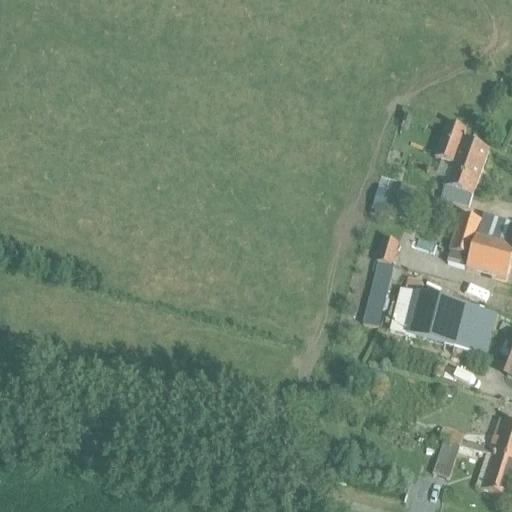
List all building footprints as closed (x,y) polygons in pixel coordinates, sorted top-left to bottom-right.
[(446,125),(434,159),(442,162),(437,177),(446,180),(443,188),(444,189),(440,201),(468,210),(472,198),(473,199),(490,152),(462,142),(466,132),(446,125)] [(378,188),(372,211),(402,219),(408,196),(378,188)] [(450,253),(446,265),(506,283),(511,266),(511,265),(511,225),(483,216),(481,223),(459,217),(449,252),(450,253)] [(378,264),(362,325),(379,330),(399,245),(382,241),(375,263),(378,264)] [(388,327),(387,331),(454,349),(453,355),(472,360),(473,354),(485,357),(491,331),(495,332),(498,319),(495,319),(495,316),(425,298),(427,291),(419,289),(421,283),(407,279),(404,292),(400,291),(391,327),(388,327)] [(511,360),(503,379),(511,383),(511,360)] [(368,371),(365,381),(384,386),(386,376),(368,371)] [(443,430),(439,441),(487,455),(511,462),(511,424),(498,420),(489,449),(462,442),(463,437),(443,430)] [(444,442),(433,476),(449,481),(460,447),(444,442)] [(410,445),(406,462),(429,466),(432,449),(410,445)] [(511,462),(487,455),(475,490),(507,500),(511,482),(511,462)]
